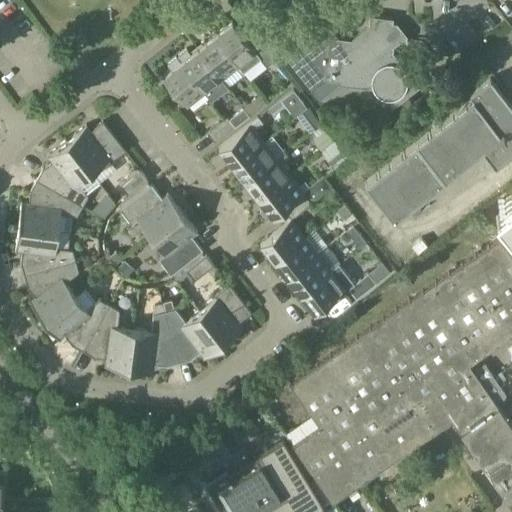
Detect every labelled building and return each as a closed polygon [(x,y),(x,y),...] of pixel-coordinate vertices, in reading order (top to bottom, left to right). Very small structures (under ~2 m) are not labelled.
[(319,12),(274,47),(275,47),(309,91),(324,79),(349,82),(349,85),(350,85),(368,87),(370,86),(371,86),(372,89),(374,91),(376,94),(378,95),(377,96),(376,97),(387,111),(418,86),(407,73),(407,74),(405,74),(404,72),(403,69),(400,67),(398,65),(399,64),(400,63),(392,52),(393,46),(400,39),(391,27),(392,18),(369,15),(368,24),(366,26),(366,27),(350,39),(344,38),(339,38),(319,12)] [(261,58),(255,52),(265,44),(250,24),(240,32),(232,21),(214,35),(238,65),(243,71),(261,58)] [(214,35),(197,48),(221,79),(238,65),(214,35)] [(197,48),(180,61),(204,92),(221,79),(197,48)] [(204,92),(180,61),(162,75),(186,106),(204,92)] [(422,210),(415,202),(483,149),(494,164),(511,150),(511,106),(489,77),(468,93),(472,98),(364,182),(392,219),(407,208),(413,217),(422,210)] [(283,104),(290,112),(291,111),(295,116),(307,107),(303,102),(293,89),(280,99),(268,108),(272,113),(283,104)] [(251,100),(258,109),(267,102),(260,93),(251,100)] [(246,104),(243,107),(243,108),(249,115),(258,109),(251,100),(246,104)] [(307,107),(295,116),(293,117),(304,132),(318,121),(307,107)] [(249,115),(243,108),(229,119),(235,126),(249,115)] [(235,126),(229,119),(227,116),(207,132),(214,142),(235,126)] [(232,164),(263,140),(254,129),(262,123),(257,116),(218,147),(232,164)] [(86,124),(66,139),(91,171),(108,158),(110,160),(125,149),(103,120),(94,127),(96,130),(92,133),(86,126),(87,125),(86,124)] [(325,131),(318,136),(315,138),(323,148),(333,141),(325,131)] [(42,167),(36,178),(82,205),(88,195),(78,182),(91,171),(66,139),(47,155),(48,156),(49,155),(54,162),(50,166),(48,163),(42,167)] [(276,157),(263,140),(232,164),(245,181),(276,157)] [(342,142),(325,155),(334,167),(351,154),(342,142)] [(284,151),(276,157),(245,181),(258,198),(289,174),(280,163),(288,157),(284,151)] [(128,194),(148,178),(140,168),(120,183),(128,194)] [(266,219),(271,215),(272,216),(283,208),(303,192),(309,187),(305,182),(298,186),(289,174),(258,198),(264,206),(259,210),(266,219)] [(21,200),(18,225),(58,230),(60,213),(77,215),(82,205),(36,178),(30,189),(29,197),(33,197),(32,203),(22,201),(23,200),(21,200)] [(151,236),(183,211),(167,192),(166,192),(167,193),(159,199),(156,195),(159,193),(151,183),(119,208),(131,223),(137,219),(151,236)] [(115,203),(109,195),(107,191),(91,210),(104,217),(115,203)] [(311,202),(303,192),(283,208),(290,217),(260,241),(273,259),(304,236),(291,218),(311,202)] [(511,198),(495,213),(511,233),(511,198)] [(344,205),(337,210),(344,219),(351,214),(344,205)] [(183,211),(151,236),(164,253),(159,258),(170,273),(202,249),(195,239),(192,241),(188,237),(196,231),(197,232),(198,231),(183,211)] [(58,230),(18,225),(15,249),(16,250),(16,248),(26,249),(25,255),(22,254),(21,262),(24,274),(76,260),(72,249),(56,247),(58,230)] [(353,225),(346,230),(359,248),(366,242),(353,225)] [(511,251),(500,235),(289,381),(319,424),(293,442),(334,498),(360,481),(439,426),(442,424),(437,418),(447,411),(509,499),(511,496),(511,423),(500,406),(495,400),(506,393),(493,375),(484,362),(474,369),(468,361),(511,330),(511,251)] [(318,253),(304,236),(273,259),(287,276),(318,253)] [(116,250),(109,255),(115,262),(121,257),(116,250)] [(214,263),(206,253),(186,269),(194,279),(214,263)] [(318,253),(287,276),(300,293),(330,269),(318,253)] [(112,267),(106,255),(98,258),(104,271),(112,267)] [(79,271),(76,260),(24,274),(27,286),(32,292),(35,289),(38,294),(31,299),(30,299),(29,299),(44,319),(76,295),(65,281),(79,271)] [(135,269),(124,260),(117,268),(128,277),(135,269)] [(330,269),(300,293),(314,311),(344,287),(346,290),(348,288),(355,298),(375,282),(367,272),(354,283),(339,263),(330,269)] [(216,296),(199,310),(224,341),(243,326),(243,325),(242,326),(236,318),(240,315),(242,318),(251,311),(229,282),(214,294),(216,296)] [(86,308),(76,295),(44,319),(59,339),(60,338),(60,337),(67,331),(70,335),(68,338),(72,343),(83,349),(109,303),(99,298),(86,308)] [(109,303),(83,349),(94,356),(101,357),(102,353),(107,354),(106,363),(105,363),(104,364),(129,367),(134,328),(117,325),(119,309),(109,303)] [(224,341),(199,310),(186,320),(175,307),(173,307),(165,310),(164,310),(178,361),(190,358),(196,353),(194,351),(198,347),(204,355),(203,356),(204,357),(224,341)] [(134,328),(129,367),(154,370),(154,369),(153,369),(154,359),(159,360),(159,364),(166,364),(178,361),(164,310),(153,313),(151,330),(134,328)] [(228,472),(207,485),(222,511),(313,511),(324,506),(332,500),(333,499),(334,498),(293,442),(292,442),(293,443),(292,444),(288,447),(283,439),(228,472)] [(0,511),(42,511),(43,507),(17,507),(12,506),(2,506),(2,504),(3,478),(0,477),(0,511)]
